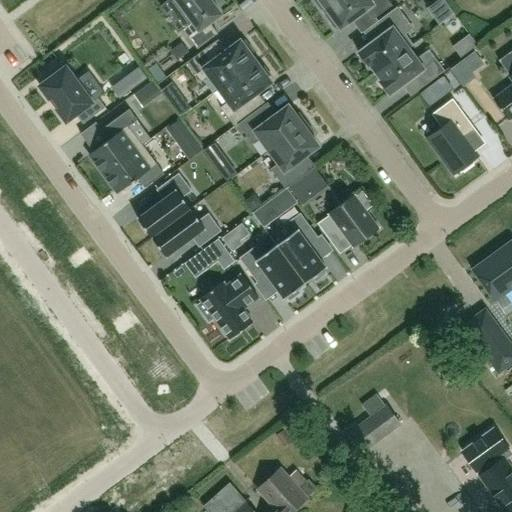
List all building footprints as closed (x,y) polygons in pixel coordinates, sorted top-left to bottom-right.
[(175,0),(193,23),(182,30),(197,50),(218,34),(209,23),(219,16),(220,16),(221,15),(220,14),(209,0),(175,0)] [(324,7),(326,10),(339,0),(314,0),(321,10),(324,7)] [(366,11),(373,20),(392,6),(387,0),(339,0),(326,10),(328,12),(325,15),(335,28),(338,26),(341,29),(366,11)] [(370,65),(375,73),(413,45),(405,35),(413,29),(397,7),(378,22),(386,33),(358,53),(368,66),(370,65)] [(218,89),(255,62),(250,55),(253,52),(245,41),(241,43),(240,41),(216,58),(208,47),(186,62),(200,82),(208,76),(218,89)] [(429,50),(416,60),(408,49),(413,45),(375,73),(381,81),(380,82),(389,95),(417,75),(425,86),(444,72),(429,50)] [(472,56),(449,73),(462,89),(473,80),(470,76),(481,67),(472,56)] [(255,62),(218,89),(228,102),(220,108),(234,127),(237,125),(256,112),(248,100),(271,83),(269,81),(273,79),(264,68),(261,70),(255,62)] [(55,109),(56,108),(66,122),(75,115),(82,125),(83,125),(105,108),(98,98),(97,98),(91,102),(76,82),(66,68),(59,72),(57,69),(44,79),(46,82),(40,87),(50,100),(49,101),(55,109)] [(128,76),(136,87),(147,79),(138,68),(128,76)] [(511,74),(509,77),(511,80),(511,85),(493,100),(508,121),(511,117),(511,74)] [(461,135),(473,127),(452,100),(431,115),(442,129),(428,139),(454,174),(460,170),(461,173),(473,164),(472,161),(477,157),(474,152),(461,135)] [(260,109),(256,112),(237,125),(252,145),(260,139),(269,152),(307,124),(299,114),(295,116),(289,108),(289,107),(288,106),(286,107),(287,107),(269,120),(260,109)] [(109,140),(90,155),(104,174),(142,146),(128,126),(136,120),(129,110),(101,130),(109,140)] [(314,134),(307,124),(269,152),(278,164),(270,170),(286,191),(289,189),(309,175),(299,161),(306,156),(317,148),(319,147),(317,145),(317,146),(310,137),(314,134)] [(142,146),(104,174),(118,193),(137,179),(145,189),(164,174),(142,146)] [(236,172),(226,158),(217,165),(227,179),(236,172)] [(328,186),(315,170),(309,175),(289,189),(301,205),(328,186)] [(179,174),(156,190),(163,200),(137,219),(152,238),(190,210),(182,198),(192,191),(179,174)] [(354,195),(328,214),(353,248),(379,229),(354,195)] [(192,238),(199,248),(221,232),(208,214),(199,221),(190,210),(152,238),(166,257),(192,238)] [(289,236),(276,245),(305,284),(314,278),(316,281),(326,274),(323,271),(326,269),(310,247),(319,240),(300,214),(282,227),(289,236)] [(511,289),(511,241),(511,240),(471,270),(495,302),(511,289)] [(296,291),(305,284),(276,245),(263,255),(257,246),(239,259),(258,285),(268,278),(284,300),(286,298),(289,302),(299,294),(296,291)] [(160,273),(179,297),(201,279),(183,256),(160,273)] [(213,318),(229,340),(253,323),(243,310),(258,298),(241,275),(226,286),(223,283),(200,300),(202,303),(197,307),(209,322),(213,318)] [(188,324),(199,315),(186,299),(175,309),(188,324)] [(462,326),(498,374),(511,364),(511,346),(485,310),(462,326)] [(362,454),(400,425),(386,406),(347,435),(362,454)] [(505,511),(511,511),(511,468),(505,459),(511,454),(493,429),(462,452),(505,511)] [(277,437),(284,448),(291,443),(283,432),(277,437)] [(258,490),(277,511),(275,511),(292,511),(307,499),(298,489),(305,482),(295,471),(288,478),(280,469),(258,490)] [(207,511),(254,511),(229,485),(204,508),(207,511)]
